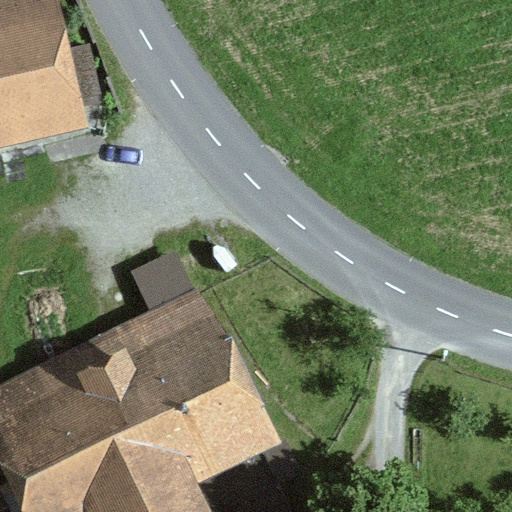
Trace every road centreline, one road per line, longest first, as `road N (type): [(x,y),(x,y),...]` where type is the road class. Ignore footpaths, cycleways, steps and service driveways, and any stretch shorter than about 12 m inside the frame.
road 1 (tertiary): [(511,319),(424,290),(278,200),(156,75),(119,0)]
road 2 (unknown): [(20,206),(91,190),(196,116)]
